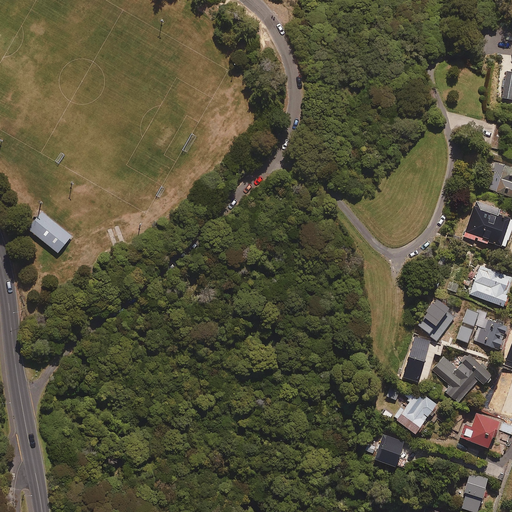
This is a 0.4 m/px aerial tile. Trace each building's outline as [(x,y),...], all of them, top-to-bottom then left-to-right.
[(511,72),(506,71),(502,98),(511,99),(511,72)] [(511,167),(494,162),(487,189),(511,196),(511,167)] [(511,222),(511,212),(475,200),(464,236),(486,243),(487,241),(504,247),(511,222)] [(50,210),(33,227),(62,255),(79,237),(50,210)] [(511,277),(479,266),(469,294),(502,306),(511,277)] [(454,315),(444,308),(437,317),(434,314),(422,331),(436,341),(447,325),(450,327),(454,323),(450,321),(454,315)] [(487,313),(478,310),(473,325),(480,327),(475,342),(498,349),(506,325),(485,318),(487,313)] [(492,372),(468,351),(455,366),(444,356),(431,370),(449,385),(444,391),(457,403),(477,380),(482,384),(492,372)] [(422,399),(412,391),(392,417),(413,433),(436,404),(425,395),(422,399)] [(498,421),(476,412),(470,426),(464,424),(459,437),(486,447),(491,434),(493,434),(498,421)] [(511,433),(511,422),(503,419),(490,451),(502,456),(511,434),(511,433)] [(403,442),(382,434),(373,459),(394,466),(403,442)] [(475,511),(486,480),(469,474),(462,492),(465,493),(460,508),(473,511),(475,511)]
